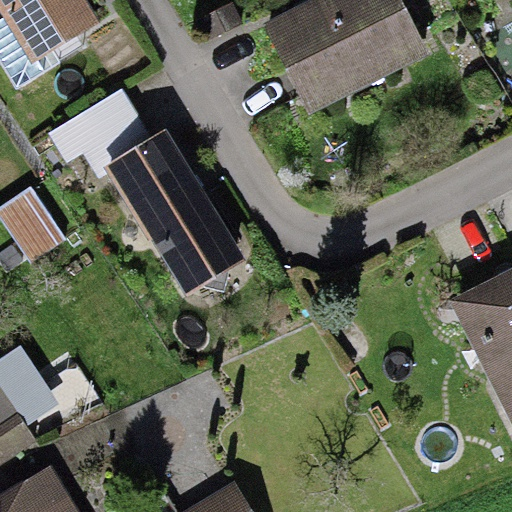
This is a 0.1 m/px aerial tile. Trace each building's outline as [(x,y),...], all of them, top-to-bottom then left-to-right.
[(0,0),(0,66),(18,95),(70,62),(65,55),(101,31),(81,0),(0,0)] [(401,0),(319,0),(270,24),(312,113),(429,58),(401,0)] [(148,144),(117,94),(53,134),(73,166),(100,149),(195,301),(254,264),(170,130),(148,144)] [(31,190),(0,211),(0,217),(33,264),(67,241),(31,190)] [(511,270),(449,301),(511,427),(511,426),(511,270)] [(0,390),(0,432),(20,420),(0,390)] [(0,461),(33,441),(20,420),(0,432),(0,461)] [(78,511),(50,463),(0,491),(0,511),(78,511)] [(251,511),(228,476),(174,511),(251,511)]
